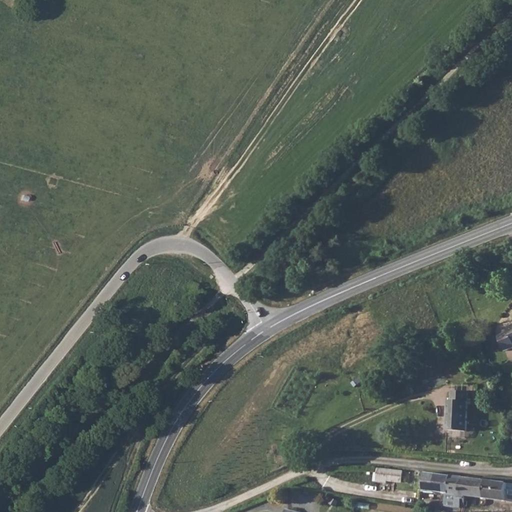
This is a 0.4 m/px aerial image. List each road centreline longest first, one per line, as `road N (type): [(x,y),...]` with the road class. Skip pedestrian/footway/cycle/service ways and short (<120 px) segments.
road 1 (unclassified): [(0,430),(130,265),(155,246),(183,245),(210,258),(267,328)]
road 2 (unclassified): [(204,511),(336,462),(511,470)]
road 3 (secondary): [(511,222),(267,328)]
road 4 (secondary): [(267,328),(184,405),(136,511)]
